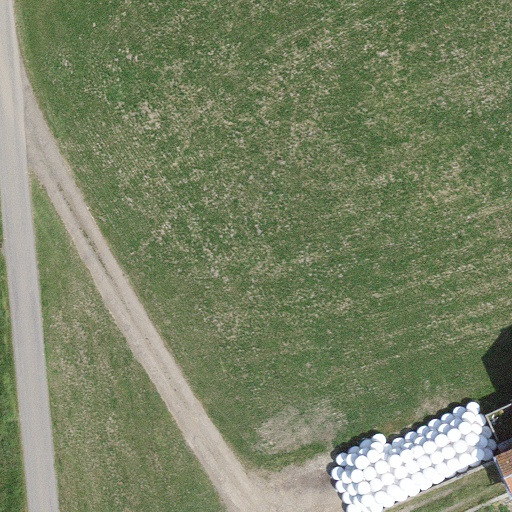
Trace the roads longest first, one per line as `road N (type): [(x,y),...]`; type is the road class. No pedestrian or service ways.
road 1 (unknown): [(2,119),(264,511)]
road 2 (residential): [(0,91),(38,511)]
